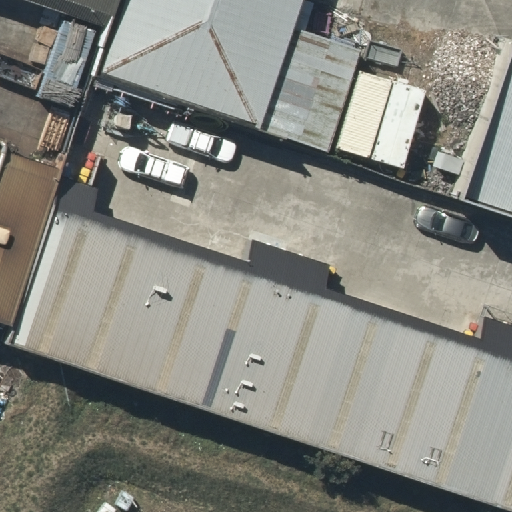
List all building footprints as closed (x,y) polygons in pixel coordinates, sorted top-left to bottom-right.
[(37,0),(109,23),(117,0),(37,0)] [(89,80),(258,139),(307,0),(117,0),(109,23),(89,80)] [(445,210),(511,233),(511,58),(500,55),(445,210)] [(358,74),(334,154),(364,164),(390,84),(358,74)] [(51,198),(0,179),(0,349),(3,351),(49,223),(51,198)] [(3,351),(471,511),(511,511),(511,381),(49,223),(3,351)]
